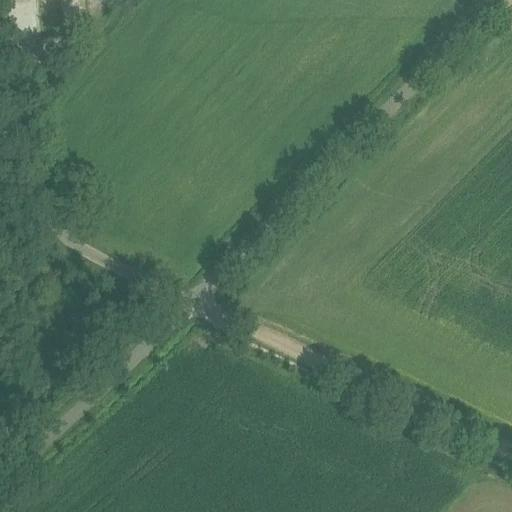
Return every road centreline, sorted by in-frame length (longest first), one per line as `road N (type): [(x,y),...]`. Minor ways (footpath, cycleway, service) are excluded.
road 1 (unclassified): [(0,480),(508,0)]
road 2 (track): [(189,302),(511,449)]
